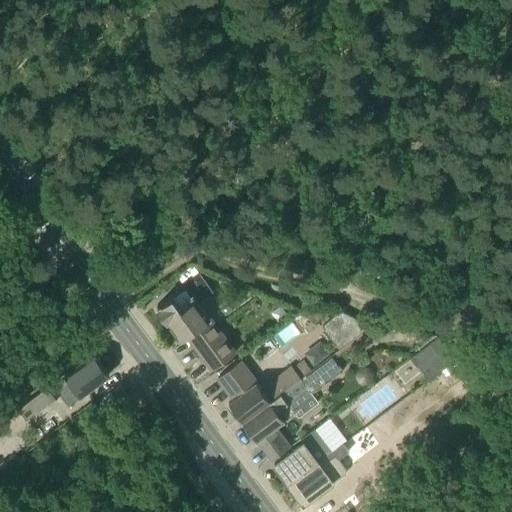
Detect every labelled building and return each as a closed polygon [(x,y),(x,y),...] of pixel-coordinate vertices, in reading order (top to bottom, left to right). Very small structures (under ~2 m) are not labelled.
[(186,284),(173,294),(157,306),(158,308),(157,311),(161,317),(165,317),(181,339),(187,334),(212,370),(236,353),(193,293),(186,284)] [(326,320),(340,345),(365,330),(351,306),(326,320)] [(415,335),(419,349),(435,338),(415,334),(415,335)] [(423,372),(428,379),(454,358),(440,341),(437,337),(435,338),(419,349),(410,356),(411,358),(423,372)] [(309,352),(319,362),(332,350),(322,339),(309,352)] [(93,353),(76,365),(23,404),(32,416),(73,386),(80,396),(109,375),(93,353)] [(301,377),(243,421),(272,460),(291,446),(276,426),(295,411),(289,404),(309,389),(310,391),(341,368),(331,354),(301,377)] [(243,421),(301,377),(294,368),(291,364),(260,387),(256,382),(258,380),(242,359),(218,377),(234,398),(228,403),(243,421)] [(60,410),(41,425),(49,435),(68,420),(60,410)] [(333,450),(332,449),(315,426),(301,437),(304,441),(274,464),(289,483),(333,450)] [(333,450),(289,483),(303,503),(345,471),(345,468),(338,458),(348,450),(342,442),(332,449),(333,450)]
